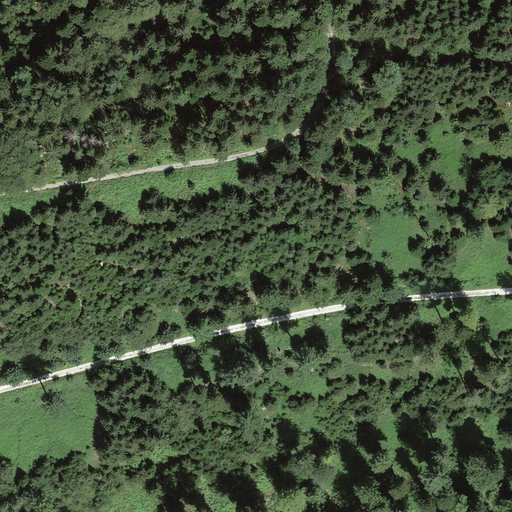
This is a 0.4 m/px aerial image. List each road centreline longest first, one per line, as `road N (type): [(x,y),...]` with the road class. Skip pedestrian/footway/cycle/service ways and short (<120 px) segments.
road 1 (track): [(0,192),(233,158),(282,142),(320,104),(330,43),(511,62)]
road 2 (track): [(0,389),(368,301),(511,292)]
